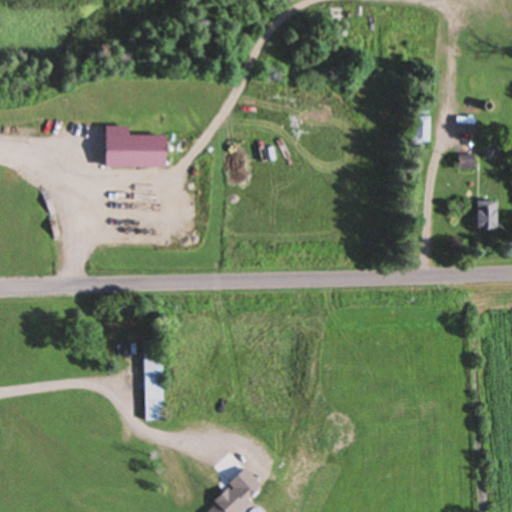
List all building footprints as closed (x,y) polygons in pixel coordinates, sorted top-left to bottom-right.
[(415,117),(415,145),(430,145),(430,117),(415,117)] [(127,129),(103,129),(102,169),(164,169),(164,138),(127,138),(127,129)] [(473,170),(473,155),(457,155),(457,170),(473,170)] [(475,203),(475,232),(497,232),(497,203),(475,203)] [(113,360),(131,360),(131,327),(113,327),(113,360)] [(163,421),(163,351),(143,351),(143,421),(163,421)] [(79,490),(145,491),(146,473),(139,473),(139,463),(79,463),(79,490)]
